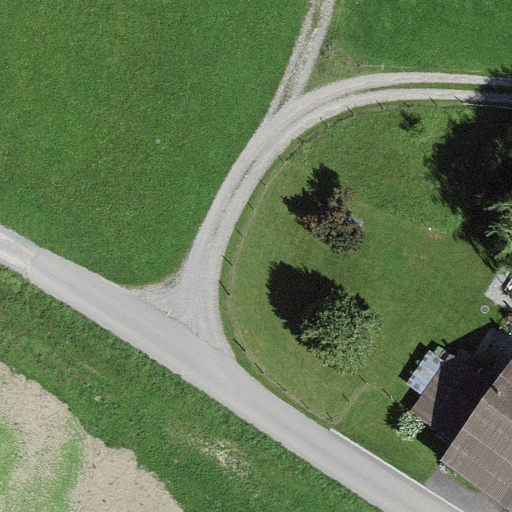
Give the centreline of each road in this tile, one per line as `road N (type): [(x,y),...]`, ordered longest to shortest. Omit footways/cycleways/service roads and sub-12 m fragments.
road 1 (track): [(0,244),(176,345),(411,511)]
road 2 (track): [(176,345),(208,259),(282,128),(357,92),(511,95)]
road 3 (track): [(327,0),(282,128)]
